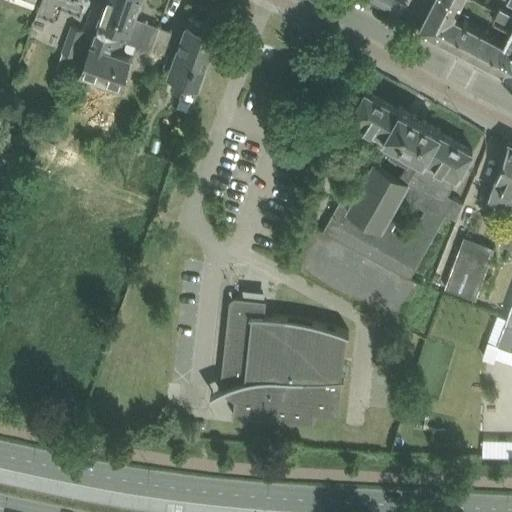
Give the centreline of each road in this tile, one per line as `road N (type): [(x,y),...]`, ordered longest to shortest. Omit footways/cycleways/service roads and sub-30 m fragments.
road 1 (primary): [(511,509),(188,488),(0,454)]
road 2 (residential): [(511,96),(335,0)]
